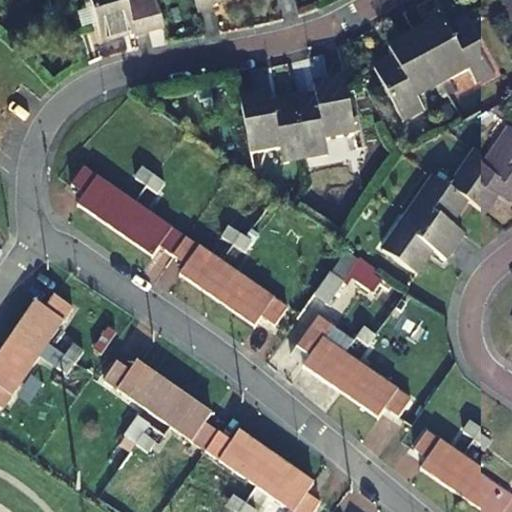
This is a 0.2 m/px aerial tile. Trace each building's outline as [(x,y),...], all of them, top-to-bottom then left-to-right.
[(84,0),(95,41),(126,33),(127,37),(158,29),(150,0),(84,0)] [(207,4),(219,0),(188,0),(191,12),(207,8),(207,4)] [(511,0),(500,0),(497,2),(511,29),(511,0)] [(434,24),(409,38),(433,84),(458,71),(466,85),(486,74),(458,22),(439,32),(434,24)] [(408,98),(433,84),(409,38),(383,51),(387,59),(365,71),(393,123),(415,112),(408,98)] [(308,95),(285,100),(296,159),(320,155),(317,140),(349,134),(337,81),(307,86),(308,95)] [(276,162),(296,159),(285,100),(265,104),(263,95),(232,101),(244,153),(273,148),(276,162)] [(511,135),(509,133),(482,171),(471,163),(447,199),(432,189),(382,263),(415,286),(431,262),(444,272),(453,258),(462,247),(448,237),(466,212),(481,222),(497,199),(510,208),(511,204),(511,135)] [(105,174),(122,188),(130,178),(113,165),(105,174)] [(73,207),(108,233),(130,204),(80,169),(67,187),(79,197),(73,207)] [(153,205),(170,218),(178,208),(161,195),(153,205)] [(153,250),(165,258),(178,238),(130,204),(108,233),(146,260),(153,250)] [(172,278),(209,305),(231,275),(178,238),(165,258),(179,268),(172,278)] [(343,246),(312,289),(326,298),(346,270),(372,288),(380,276),(372,270),(374,267),(343,246)] [(253,275),(274,290),(283,277),(263,262),(253,275)] [(282,310),(231,275),(209,305),(247,332),(254,321),(268,331),(282,310)] [(37,303),(10,343),(39,363),(75,311),(55,297),(46,310),(37,303)] [(314,312),(292,341),(307,352),(301,362),(335,388),(346,373),(356,359),(319,335),(328,322),(314,312)] [(0,410),(4,413),(39,363),(10,343),(0,357),(0,410)] [(116,368),(167,406),(187,378),(149,350),(141,360),(129,351),(116,368)] [(399,389),(356,359),(346,373),(335,388),(374,415),(382,405),(396,414),(419,381),(410,375),(399,389)] [(221,403),(187,378),(167,406),(217,442),(229,424),(215,413),(221,403)] [(122,442),(146,458),(160,437),(135,421),(122,442)] [(245,435),(229,424),(217,442),(267,478),(287,452),(252,426),(245,435)] [(418,464),(455,492),(475,466),(425,427),(412,443),(425,454),(418,464)] [(325,480),(287,452),(267,478),(312,511),(320,511),(330,499),(318,490),(325,480)] [(496,511),(498,510),(501,511),(511,511),(511,493),(475,466),(455,492),(481,511),(496,511)] [(262,511),(263,511),(287,511),(288,511),(272,498),(262,511)]
